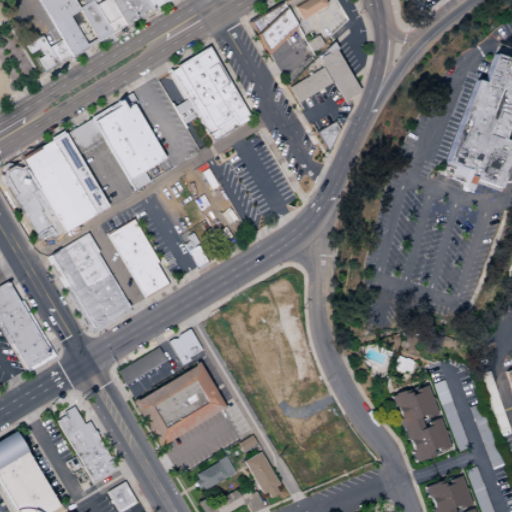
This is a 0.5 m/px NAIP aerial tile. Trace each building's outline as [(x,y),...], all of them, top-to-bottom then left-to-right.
[(54,26),(38,0),(73,0),(78,7),(80,10),(69,16),(54,26)] [(78,7),(91,0),(94,5),(111,34),(98,42),(96,39),(82,14),(80,10),(78,7)] [(94,5),(102,0),(112,0),(127,26),(111,34),(94,5)] [(112,0),(146,0),(153,11),(127,26),(112,0)] [(146,0),(167,0),(168,1),(153,11),(146,0)] [(280,2),(283,0),(323,0),(326,5),(293,24),(280,2)] [(401,0),(402,1),(407,7),(410,14),(415,20),(422,14),(428,8),(424,5),(421,1),(420,0),(401,0)] [(281,42),(263,12),(280,2),(295,30),(281,42)] [(78,32),(86,27),(76,11),(68,16),(78,32)] [(281,42),(267,55),(246,22),(263,12),(281,42)] [(54,26),(69,16),(72,20),(87,45),(88,48),(73,57),(62,38),(54,26)] [(58,65),(40,76),(22,45),(41,34),(48,46),(58,65)] [(303,42),(316,34),(322,44),(309,52),(303,42)] [(48,46),(62,38),(73,57),(58,65),(48,46)] [(168,71),(210,144),(250,120),(206,44),(171,64),(173,66),(174,68),(168,71)] [(341,100),(357,91),(331,48),(315,57),(320,66),(330,82),(341,100)] [(443,163),(473,79),(480,82),(490,54),(511,61),(511,125),(507,124),(501,139),(511,142),(511,154),(499,190),(464,177),(466,171),(443,163)] [(286,87),(320,66),(330,82),(295,103),(286,87)] [(90,121),(117,104),(120,108),(130,102),(164,159),(142,172),(148,182),(132,192),(102,141),(90,121)] [(83,121),(97,144),(102,141),(90,121),(88,118),(83,121)] [(78,124),(91,148),(97,144),(83,121),(78,124)] [(325,152),(313,132),(331,122),(336,130),(325,152)] [(72,128),(85,151),(91,148),(78,124),(72,128)] [(72,128),(85,151),(76,157),(62,133),(72,128)] [(48,142),(62,133),(76,157),(106,206),(91,215),(48,142)] [(17,160),(48,142),(91,215),(60,233),(54,224),(48,214),(42,203),(17,160)] [(42,203),(17,160),(0,169),(0,179),(21,216),(42,203)] [(48,214),(28,226),(21,216),(42,203),(48,214)] [(54,224),(48,214),(28,226),(33,236),(54,224)] [(103,234),(130,218),(157,263),(155,264),(167,284),(142,299),(103,234)] [(54,224),(33,236),(39,245),(60,233),(54,224)] [(58,275),(46,256),(86,233),(97,253),(95,254),(58,275)] [(186,242),(183,237),(190,233),(196,243),(191,247),(187,241),(186,242)] [(185,252),(181,245),(186,242),(187,241),(191,247),(191,248),(185,252)] [(185,252),(191,248),(195,246),(204,262),(194,268),(185,252)] [(64,285),(101,264),(95,254),(58,275),(64,285)] [(70,295),(107,274),(101,264),(64,285),(70,295)] [(76,306),(114,285),(107,274),(70,295),(76,306)] [(0,302),(13,295),(4,281),(0,283),(0,302)] [(267,318),(258,289),(284,281),(288,294),(290,293),(292,302),(290,302),(294,315),(290,316),(289,312),(269,317),(267,318)] [(114,285),(120,295),(111,300),(101,305),(82,316),(76,306),(114,285)] [(220,312),(237,303),(240,308),(243,307),(239,301),(252,294),(262,312),(260,313),(262,316),(250,322),(233,333),(220,312)] [(0,302),(0,311),(17,302),(13,295),(0,302)] [(118,313),(128,308),(120,295),(111,300),(118,313)] [(111,300),(101,305),(109,319),(118,313),(111,300)] [(0,311),(17,302),(24,313),(0,327),(0,311)] [(101,305),(109,319),(90,329),(82,316),(101,305)] [(257,328),(256,326),(267,318),(269,317),(289,312),(290,316),(308,375),(318,394),(302,404),(301,402),(286,407),(277,380),(282,379),(279,367),(277,360),(257,328)] [(0,327),(24,313),(30,323),(6,337),(0,327)] [(250,322),(255,330),(244,337),(237,341),(233,333),(250,322)] [(30,323),(49,355),(38,362),(25,370),(6,337),(30,323)] [(255,330),(257,328),(277,360),(279,367),(261,372),(259,365),(258,366),(256,366),(254,366),(253,365),(252,365),(250,364),(249,364),(248,362),(247,362),(246,361),(246,359),(245,358),(244,356),(244,355),(244,354),(244,352),(245,351),(245,349),(246,348),(247,346),(248,346),(248,345),(244,337),(255,330)] [(177,335),(187,329),(200,350),(186,358),(175,339),(177,335)] [(165,342),(170,340),(175,339),(186,358),(188,361),(179,366),(165,342)] [(114,372),(155,347),(170,372),(129,397),(114,372)] [(395,356),(402,360),(403,358),(408,360),(403,372),(400,370),(398,373),(390,369),(392,365),(391,364),(393,359),(394,360),(395,356)] [(127,402),(129,401),(131,400),(132,401),(190,366),(189,365),(194,362),(222,408),(156,447),(154,448),(127,402)] [(511,405),(500,372),(511,368),(511,405)] [(486,371),(507,431),(496,435),(475,375),(486,371)] [(430,385),(442,380),(467,448),(455,453),(430,385)] [(386,396),(402,390),(403,393),(407,392),(408,396),(413,394),(412,390),(425,385),(430,398),(431,398),(433,402),(432,402),(436,415),(418,422),(419,426),(438,419),(442,431),(443,431),(445,435),(443,435),(448,448),(429,454),(430,457),(411,464),(386,396)] [(466,408),(478,404),(501,464),(489,469),(466,408)] [(54,421),(61,417),(59,413),(70,406),(81,425),(86,422),(113,469),(89,483),(54,421)] [(0,439),(0,490),(12,511),(15,511),(17,511),(20,511),(23,510),(26,510),(29,511),(33,511),(48,511),(56,508),(11,433),(0,439)] [(249,435),(254,444),(239,453),(234,444),(249,435)] [(257,452),(276,485),(272,488),(276,494),(267,499),(264,493),(259,496),(240,462),(257,452)] [(222,456),(232,473),(201,491),(199,487),(195,489),(191,482),(194,480),(191,475),(222,456)] [(490,511),(474,467),(462,471),(477,511),(490,511)] [(429,511),(420,487),(436,481),(437,484),(441,483),(442,487),(447,485),(446,481),(459,476),(464,489),(465,489),(467,493),(466,493),(470,506),(454,511),(465,511),(472,510),(472,511),(429,511)] [(116,511),(104,492),(122,482),(134,503),(118,511),(116,511)] [(243,487),(248,496),(239,501),(240,504),(225,511),(213,511),(209,504),(232,490),(234,493),(243,487)]
